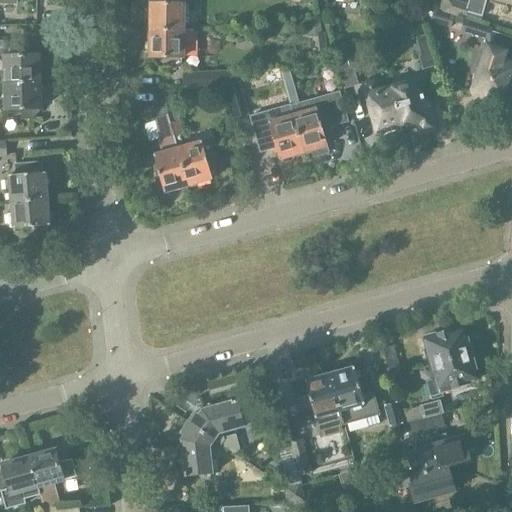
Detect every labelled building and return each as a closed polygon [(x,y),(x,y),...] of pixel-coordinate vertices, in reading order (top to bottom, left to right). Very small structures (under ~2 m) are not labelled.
[(149,27),(183,28),(183,10),(195,10),(195,0),(153,0),(153,3),(149,3),(149,27)] [(511,0),(469,0),(468,6),(449,0),(446,0),(443,11),(464,18),(466,12),(482,16),(486,0),(491,0),(491,2),(502,5),(503,2),(511,4),(511,0)] [(455,18),(436,12),(433,23),(452,29),(455,18)] [(464,20),(460,32),(483,40),(487,28),(464,20)] [(308,25),(309,36),(320,35),(319,24),(308,25)] [(183,57),(183,28),(149,27),(149,57),(154,57),(154,63),(161,70),(174,70),(181,64),(181,57),(183,57)] [(428,37),(420,39),(416,40),(419,52),(417,52),(422,70),(436,66),(428,37)] [(487,43),(471,91),(473,96),(487,100),(492,98),(502,101),(511,71),(511,63),(503,61),(507,49),(487,43)] [(3,56),(4,82),(40,81),(39,55),(24,55),(24,49),(8,50),(8,56),(3,56)] [(342,80),(341,80),(343,88),(357,85),(352,64),(348,65),(344,49),(334,51),(342,80)] [(209,72),(183,73),(184,87),(210,86),(225,85),(232,85),(231,71),(209,72)] [(281,74),(284,84),(292,82),(289,72),(281,74)] [(40,81),(4,82),(5,110),(20,109),(20,119),(32,119),(40,111),(39,108),(41,108),(40,81)] [(403,125),(393,88),(377,92),(374,81),(363,84),(377,132),(403,125)] [(421,130),(432,127),(423,95),(420,96),(416,81),(393,88),(403,125),(418,120),(421,130)] [(232,85),(225,87),(234,118),(246,114),(238,83),(232,85)] [(161,89),(152,90),(154,100),(157,102),(164,100),(161,89)] [(329,127),(348,122),(340,93),(290,107),(303,153),(311,151),(313,157),(328,153),(326,147),(327,147),(326,143),(333,141),(329,127)] [(279,160),(281,159),(285,162),(293,159),(295,156),(303,153),(290,107),(290,105),(250,116),(260,150),(275,146),(279,160)] [(188,186),(170,123),(166,107),(150,112),(152,120),(155,119),(161,139),(158,140),(162,152),(153,155),(164,193),(188,186)] [(170,123),(188,186),(213,179),(208,164),(216,162),(210,139),(183,147),(180,135),(183,134),(179,121),(170,123)] [(9,190),(10,202),(47,199),(45,173),(41,173),(40,163),(15,165),(16,175),(7,176),(8,180),(4,181),(5,190),(9,190)] [(10,202),(10,203),(11,214),(7,215),(8,224),(12,224),(12,228),(49,225),(47,199),(10,202)] [(428,366),(471,354),(470,352),(473,349),(471,341),(467,340),(464,329),(452,332),(451,330),(435,335),(436,337),(422,341),(425,352),(424,353),(428,366)] [(401,374),(393,346),(383,349),(390,377),(401,374)] [(428,366),(432,380),(424,382),(428,397),(436,395),(435,391),(450,387),(451,390),(467,385),(466,382),(478,379),(474,368),(477,365),(475,357),(471,356),(471,354),(428,366)] [(330,375),(343,425),(378,415),(372,392),(361,395),(360,392),(361,391),(361,390),(362,388),(362,387),(362,386),(361,385),(361,384),(360,382),(359,382),(354,368),(330,375)] [(340,427),(341,425),(343,425),(330,375),(305,382),(308,395),(308,397),(307,398),(307,400),(308,401),(308,403),(309,404),(310,405),(311,406),(315,419),(319,431),(320,433),(322,434),(324,435),(325,435),(327,435),(329,435),(331,435),(332,435),(333,435),(335,433),(336,433),(338,431),(339,430),(340,428),(340,427)] [(188,423),(214,441),(232,453),(239,451),(235,436),(223,440),(221,434),(245,427),(245,425),(251,424),(244,401),(239,402),(238,399),(231,401),(230,398),(222,400),(223,403),(201,409),(199,413),(195,411),(188,423)] [(419,407),(423,418),(442,413),(439,401),(419,407)] [(402,425),(396,403),(384,406),(390,428),(402,425)] [(444,426),(441,415),(410,424),(413,435),(444,426)] [(210,447),(214,441),(188,423),(180,434),(184,436),(181,440),(185,477),(200,475),(203,479),(208,479),(210,474),(212,474),(210,447)] [(433,447),(418,451),(409,454),(415,474),(446,465),(446,466),(469,459),(463,438),(446,443),(444,435),(431,439),(433,447)] [(298,476),(311,473),(301,439),(289,443),(298,476)] [(30,457),(38,486),(76,476),(72,459),(59,463),(55,450),(30,457)] [(41,495),(38,486),(30,457),(1,465),(4,475),(0,476),(0,493),(4,510),(25,504),(24,500),(41,495)] [(446,465),(415,474),(409,476),(412,484),(409,485),(414,501),(426,498),(427,500),(436,497),(435,495),(453,490),(446,466),(446,465)] [(284,488),(287,503),(302,500),(299,485),(284,488)]
